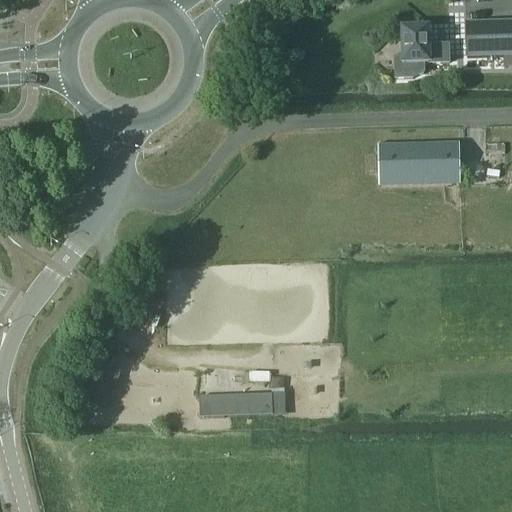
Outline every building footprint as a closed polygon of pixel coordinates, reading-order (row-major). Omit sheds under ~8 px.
[(511,23),(465,25),(467,60),(511,58),(511,23)] [(423,65),(448,65),(448,48),(428,48),(428,31),(403,32),(403,56),(394,60),(394,80),(412,80),(423,74),(423,65)] [(380,188),(459,187),(458,146),(379,147),(380,188)] [(18,183),(26,182),(23,170),(15,171),(18,183)] [(142,285),(137,296),(148,301),(153,290),(142,285)] [(250,416),(271,415),(271,397),(199,399),(200,420),(251,419),(250,416)]
